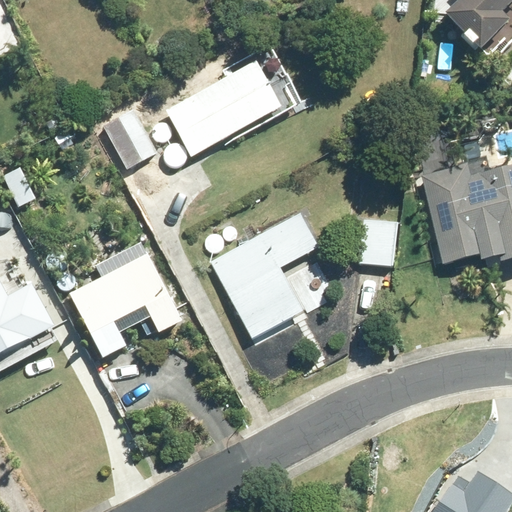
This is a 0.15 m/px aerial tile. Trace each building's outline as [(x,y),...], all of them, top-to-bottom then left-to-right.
[(457,25),(455,27),(472,45),(476,41),(485,51),(499,36),(504,41),(509,36),(511,26),(511,0),(435,0),(441,6),(439,7),(457,25)] [(224,73),(163,108),(188,152),(219,135),(224,143),(300,99),(267,42),(221,67),(224,73)] [(101,122),(125,167),(155,150),(130,106),(101,122)] [(495,254),(511,250),(511,161),(466,173),(464,164),(420,175),(439,259),(452,256),(454,266),(476,261),(475,255),(494,251),(495,254)] [(22,163),(5,173),(20,203),(38,194),(22,163)] [(298,210),(209,260),(250,334),(299,306),(276,265),(316,242),(298,210)] [(361,216),(358,260),(393,263),(397,219),(361,216)] [(210,222),(201,227),(205,235),(214,230),(210,222)] [(183,314),(143,238),(98,263),(104,274),(73,290),(94,331),(91,332),(104,355),(128,342),(121,329),(142,318),(149,332),(183,314)] [(0,284),(0,347),(2,346),(27,336),(51,324),(29,282),(5,294),(0,284)]
